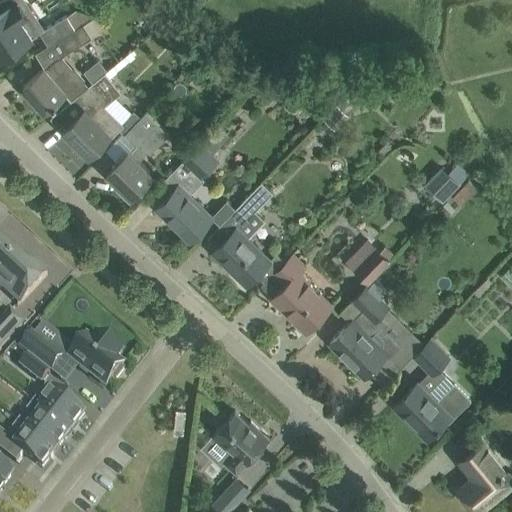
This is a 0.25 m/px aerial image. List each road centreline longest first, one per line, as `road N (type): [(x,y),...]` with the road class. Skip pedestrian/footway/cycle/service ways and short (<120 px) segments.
road 1 (residential): [(202,315),(0,126)]
road 2 (residential): [(390,511),(328,433),(202,315)]
road 3 (residential): [(41,511),(202,315)]
